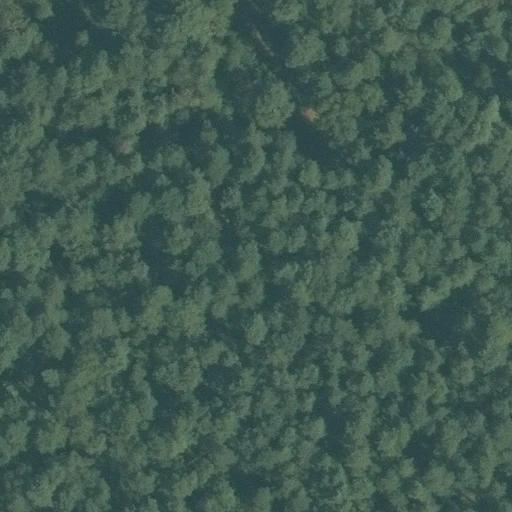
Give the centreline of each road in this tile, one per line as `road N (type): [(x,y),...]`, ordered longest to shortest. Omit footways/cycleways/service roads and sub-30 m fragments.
road 1 (track): [(323,137),(0,393)]
road 2 (track): [(234,0),(323,137),(497,0)]
